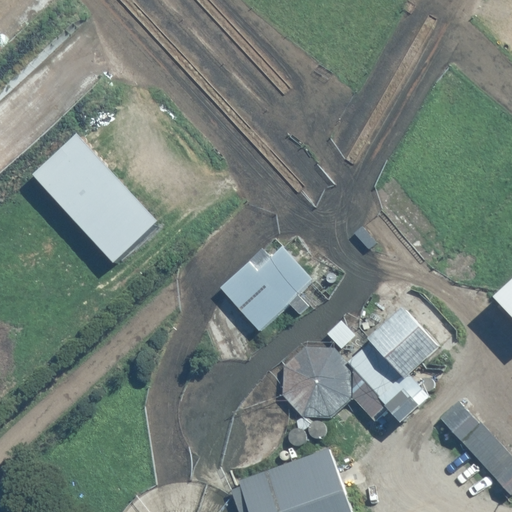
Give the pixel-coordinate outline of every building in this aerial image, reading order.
[(169,225),(87,135),(40,178),(122,268),(169,225)] [(371,223),(358,235),(375,254),(389,241),(371,223)] [(266,334),(296,306),(307,318),(323,303),(313,292),(322,284),(288,249),(277,260),(267,249),(224,290),(266,334)] [(412,311),(354,362),(360,371),(358,399),(381,425),(397,411),(410,426),(439,400),(420,378),(449,352),(412,311)] [(362,337),(346,321),(331,336),(347,352),(362,337)] [(511,471),(511,455),(463,404),(445,421),(502,480),(511,471)] [(294,449),(298,448),(334,438),(330,420),(290,431),(294,449)] [(357,511),(335,449),(244,482),(247,488),(237,491),(244,511),(357,511)] [(511,492),(511,474),(503,484),(511,492)]
